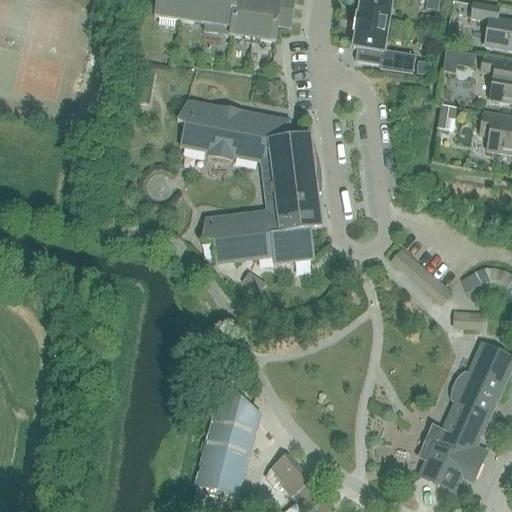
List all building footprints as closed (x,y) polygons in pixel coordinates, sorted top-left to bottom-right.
[(156,0),(154,20),(179,23),(182,0),(156,0)] [(203,34),(229,37),(233,0),(182,0),(179,23),(204,27),(203,34)] [(258,1),(253,0),(233,0),(229,37),(229,38),(251,42),(253,42),(275,45),(277,29),(280,8),(281,0),(267,0),(268,2),(258,1)] [(281,0),(280,8),(293,10),(293,5),(293,0),(281,0)] [(383,56),(390,8),(385,7),(385,4),(367,1),(367,4),(361,3),(358,19),(356,18),(353,34),(356,35),(353,51),(357,51),(355,64),(380,68),(382,56),(383,56)] [(511,23),(511,24),(498,21),(500,10),(474,5),(471,19),(489,23),(484,48),(511,53),(511,23)] [(277,29),(290,30),(291,22),(292,18),(293,10),(280,8),(277,29)] [(104,55),(90,52),(85,73),(99,76),(104,55)] [(511,65),(482,60),(479,77),(491,79),(487,104),(511,107),(511,65)] [(107,103),(88,98),(84,114),(103,119),(107,103)] [(318,163),(315,153),(311,153),(309,138),(290,141),(288,125),(241,115),(242,114),(216,109),(216,111),(187,105),(177,123),(184,128),(180,150),(208,155),(207,159),(232,164),(233,160),(261,165),(267,215),(205,223),(201,242),(213,245),(216,267),(273,260),(274,267),(313,262),(310,232),(321,231),(320,229),(319,219),(316,197),(321,196),(321,185),(320,174),(318,163)] [(453,109),(440,107),(436,132),(449,134),(453,109)] [(511,119),(493,116),(481,115),(478,140),(489,141),(487,155),(511,158),(511,119)] [(401,251),(389,266),(440,309),(453,295),(401,251)] [(481,331),(481,314),(454,313),(454,330),(481,331)] [(427,463),(420,478),(454,494),(460,480),(467,484),(470,485),(479,467),(468,462),(473,450),(508,376),(501,373),(507,359),(482,348),(468,378),(465,380),(462,383),(460,386),(456,393),(455,397),(455,401),(455,405),(442,434),(432,430),(423,449),(422,453),(424,461),(427,463)] [(240,502),(262,415),(216,404),(195,491),(240,502)] [(274,492),(282,490),(295,506),(316,489),(288,457),(268,474),(265,480),(274,492)] [(334,511),(316,489),(295,506),(287,511),(334,511)]
